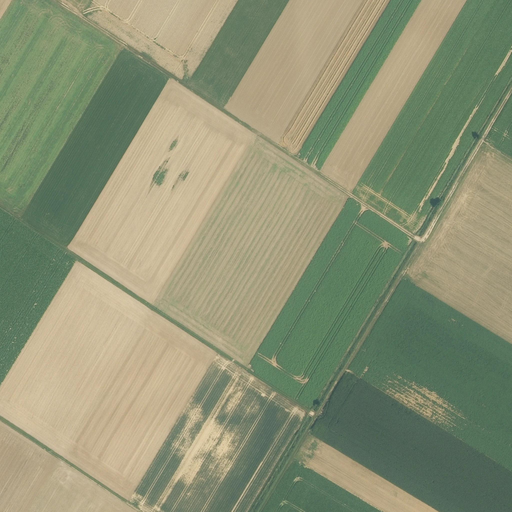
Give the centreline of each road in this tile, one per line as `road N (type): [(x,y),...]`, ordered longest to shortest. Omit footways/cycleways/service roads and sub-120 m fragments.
road 1 (track): [(259,511),(511,89)]
road 2 (track): [(422,241),(57,0)]
road 3 (track): [(0,206),(316,416)]
road 4 (track): [(0,417),(142,511)]
